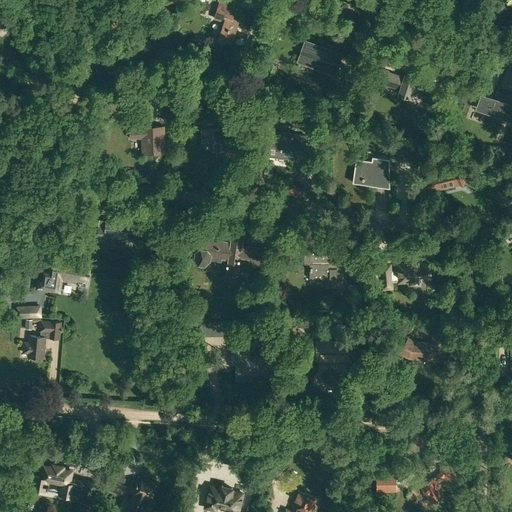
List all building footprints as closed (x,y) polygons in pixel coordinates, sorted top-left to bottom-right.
[(224,20),(219,36),(221,36),(222,38),(226,39),(227,38),(232,40),(239,19),(233,17),(237,5),(230,2),(230,1),(226,0),(219,0),(214,17),(224,20)] [(0,30),(9,24),(0,11),(0,30)] [(0,50),(20,39),(12,26),(0,32),(0,50)] [(297,61),(336,75),(339,66),(330,62),(334,51),(305,41),(297,61)] [(236,67),(240,78),(251,74),(249,69),(246,70),(244,64),(236,67)] [(399,95),(410,98),(413,91),(422,95),(427,81),(405,74),(404,77),(389,72),(389,71),(381,68),(376,83),(387,86),(388,85),(401,89),(399,95)] [(434,90),(442,100),(448,95),(440,85),(434,90)] [(475,108),(511,120),(511,103),(481,92),(475,108)] [(163,121),(176,123),(181,99),(178,98),(179,94),(174,93),(172,94),(172,97),(169,96),(163,121)] [(333,111),(343,114),(346,101),(336,99),(333,111)] [(212,145),(212,150),(224,150),(224,132),(236,132),(235,113),(219,114),(220,129),(202,129),(203,146),(212,145)] [(511,136),(511,130),(484,122),(482,128),(511,136)] [(142,138),(142,153),(165,153),(164,140),(165,140),(164,126),(130,127),(131,138),(142,138)] [(274,155),(304,159),(307,136),(272,131),(271,140),(276,141),(274,155)] [(353,182),(390,187),(389,160),(373,157),(372,161),(356,159),(353,182)] [(456,180),(463,184),(465,182),(471,186),(476,176),(457,165),(453,171),(451,171),(426,177),(430,191),(437,190),(436,188),(454,184),(456,180)] [(126,240),(133,241),(134,233),(127,232),(129,222),(107,219),(106,228),(99,227),(97,237),(105,238),(105,236),(126,238),(126,240)] [(237,281),(240,258),(242,246),(243,239),(232,237),(231,243),(206,239),(204,249),(201,249),(196,252),(195,259),(199,264),(205,265),(210,261),(210,260),(221,261),(221,259),(229,260),(226,279),(237,281)] [(264,249),(251,247),(248,264),(262,266),(264,249)] [(328,287),(347,287),(347,266),(338,266),(339,250),(305,249),(305,264),(310,264),(310,278),(328,279),(328,287)] [(381,266),(382,289),(391,288),(391,281),(398,281),(399,282),(410,282),(410,283),(419,283),(419,279),(429,278),(429,272),(431,272),(431,270),(429,270),(428,263),(418,264),(417,261),(408,262),(409,264),(397,265),(398,270),(390,271),(390,265),(381,266)] [(49,263),(47,273),(45,272),(43,280),(39,279),(37,288),(59,292),(62,275),(88,279),(88,275),(90,275),(90,274),(89,273),(89,269),(64,265),(64,264),(62,264),(62,265),(49,263)] [(353,281),(364,281),(364,266),(354,266),(353,281)] [(16,319),(36,317),(35,304),(15,306),(16,319)] [(28,356),(44,358),(46,337),(60,338),(61,322),(51,321),(41,320),(40,331),(41,331),(40,336),(30,335),(29,342),(24,342),(23,352),(28,353),(28,356)] [(200,321),(200,335),(223,335),(223,321),(200,321)] [(410,357),(444,361),(445,344),(447,344),(449,329),(434,327),(432,343),(416,341),(409,337),(401,353),(410,357)] [(318,343),(318,360),(347,359),(347,352),(353,352),(353,338),(347,338),(347,342),(332,342),(332,343),(318,343)] [(235,340),(235,350),(243,350),(243,356),(236,357),(236,375),(272,375),(272,356),(249,356),(249,340),(235,340)] [(74,494),(91,497),(97,482),(93,481),(83,479),(79,478),(79,479),(70,478),(72,470),(63,468),(63,466),(53,464),(53,466),(44,464),(42,477),(35,476),(32,488),(46,490),(47,487),(48,487),(49,484),(47,483),(48,479),(62,482),(60,493),(74,496),(74,494)] [(427,495),(430,503),(443,497),(440,489),(441,489),(438,482),(444,477),(448,482),(456,475),(446,464),(434,476),(435,476),(419,483),(425,496),(427,495)] [(377,474),(377,492),(397,491),(396,473),(377,474)] [(103,487),(120,494),(124,482),(108,475),(103,487)] [(131,510),(134,511),(143,511),(146,506),(144,505),(147,498),(150,500),(156,485),(150,482),(149,484),(141,481),(138,484),(137,482),(136,483),(137,485),(135,488),(132,487),(130,493),(133,494),(129,503),(133,504),(131,510)] [(224,511),(240,511),(244,497),(246,491),(221,485),(220,488),(209,485),(203,508),(218,511),(219,508),(226,509),(224,511)] [(283,511),(299,511),(301,508),(309,511),(315,511),(321,499),(298,490),(292,505),(293,505),(291,511),(285,509),(283,511)]
